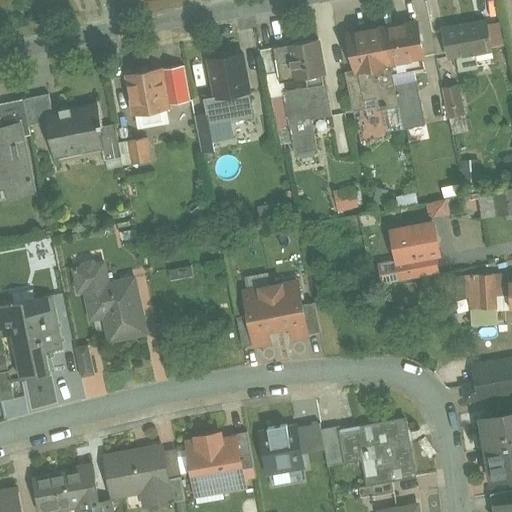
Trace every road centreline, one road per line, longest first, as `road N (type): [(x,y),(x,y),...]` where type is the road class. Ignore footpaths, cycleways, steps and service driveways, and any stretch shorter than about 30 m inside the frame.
road 1 (residential): [(457,511),(448,435),(433,400),(409,376),(383,369),(241,378),(0,434)]
road 2 (residential): [(283,0),(0,52)]
